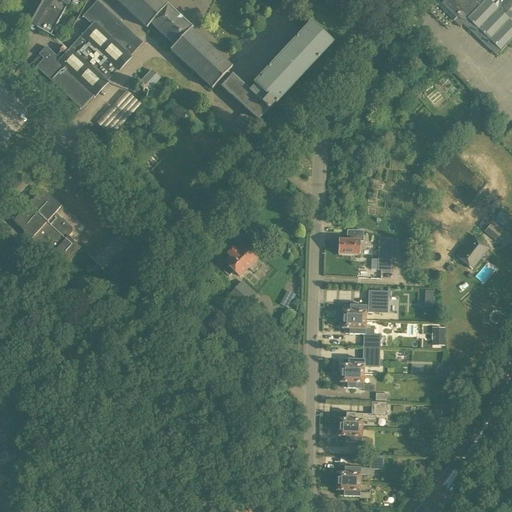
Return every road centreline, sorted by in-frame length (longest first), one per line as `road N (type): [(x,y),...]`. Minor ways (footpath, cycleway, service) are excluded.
road 1 (residential): [(315,511),(308,450),(320,130),(336,93),(423,0)]
road 2 (track): [(323,118),(307,125),(183,265),(293,386),(311,391)]
road 3 (unknown): [(124,199),(64,131),(147,57)]
road 4 (primary): [(427,511),(511,373)]
